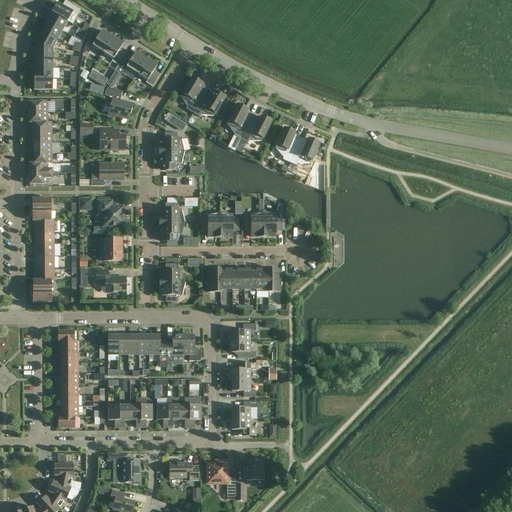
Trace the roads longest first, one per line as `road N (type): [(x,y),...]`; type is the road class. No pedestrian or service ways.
road 1 (tertiary): [(511,149),(340,115),(193,42)]
road 2 (residential): [(145,253),(145,132),(193,42)]
road 3 (residential): [(210,444),(207,323),(146,318)]
road 4 (residential): [(145,253),(287,253)]
road 5 (residential): [(40,319),(41,442)]
